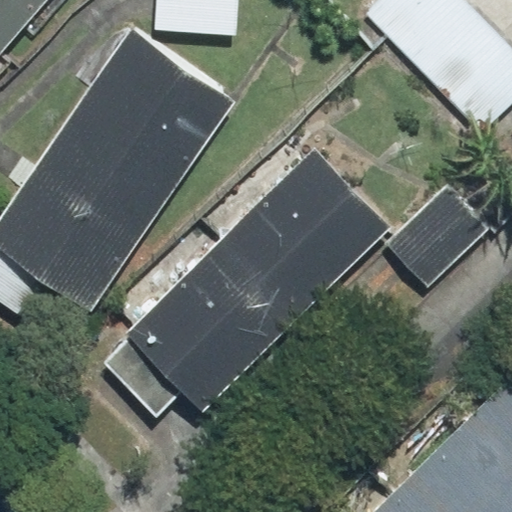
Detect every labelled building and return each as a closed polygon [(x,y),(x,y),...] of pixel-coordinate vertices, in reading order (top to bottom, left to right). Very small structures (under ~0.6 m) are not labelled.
[(0,0),(0,45),(39,0),(0,0)] [(249,0),(164,0),(164,12),(248,20),(249,0)] [(511,35),(476,0),(378,0),(368,10),(481,122),(511,90),(511,35)] [(139,10),(0,213),(0,225),(100,293),(244,81),(139,10)] [(321,132),(135,316),(211,393),(398,209),(321,132)] [(454,172),(393,230),(435,274),(496,216),(454,172)] [(511,511),(511,367),(362,511),(511,511)]
